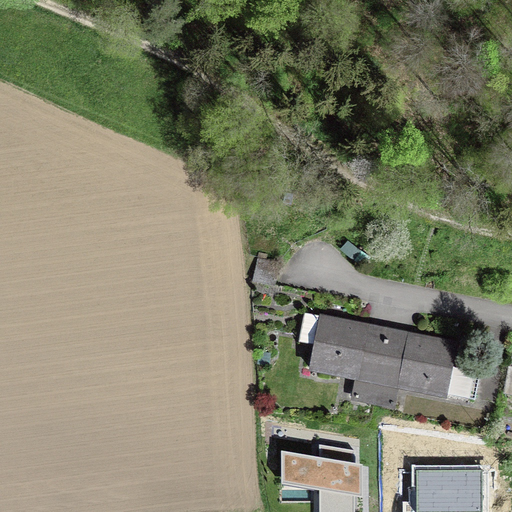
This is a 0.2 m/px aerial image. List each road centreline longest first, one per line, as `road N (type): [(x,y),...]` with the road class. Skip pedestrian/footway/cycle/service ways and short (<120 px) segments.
road 1 (track): [(31,0),(211,79),(383,197),(511,235)]
road 2 (residential): [(312,276),(511,314)]
